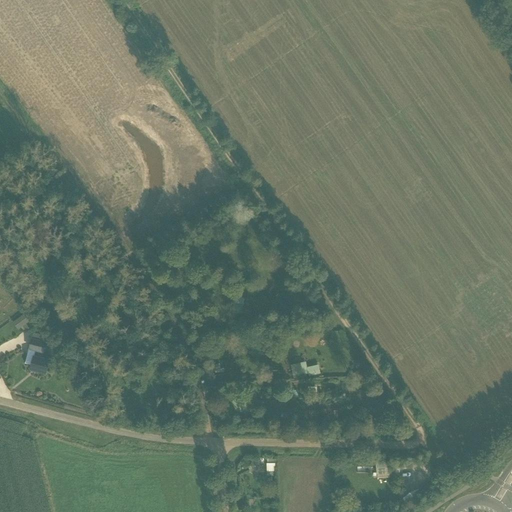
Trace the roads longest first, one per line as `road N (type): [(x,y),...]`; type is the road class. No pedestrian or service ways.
road 1 (track): [(125,0),(426,443)]
road 2 (track): [(211,442),(177,321),(0,85)]
road 3 (unclassified): [(217,443),(123,433),(0,401)]
road 4 (unclassified): [(217,443),(426,443)]
